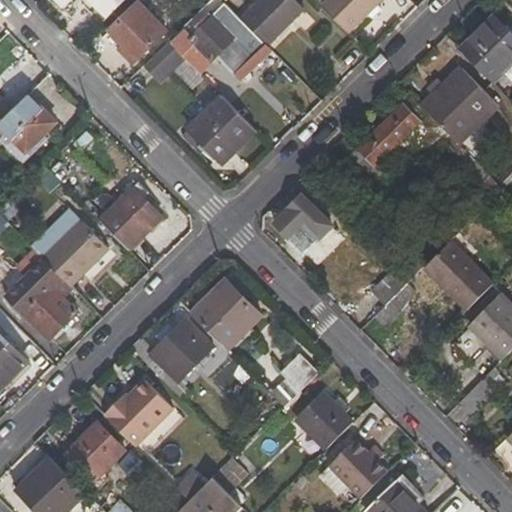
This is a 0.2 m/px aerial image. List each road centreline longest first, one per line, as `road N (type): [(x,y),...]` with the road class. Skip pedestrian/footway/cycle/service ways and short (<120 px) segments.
road 1 (residential): [(240,235),(511,503)]
road 2 (residential): [(0,477),(240,235)]
road 3 (residential): [(240,235),(482,0)]
road 4 (residential): [(4,0),(240,235)]
